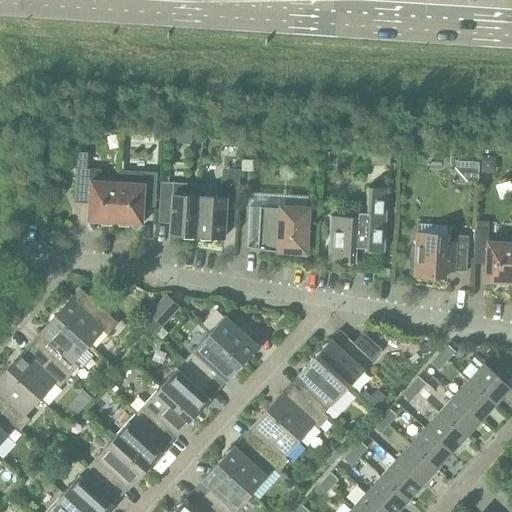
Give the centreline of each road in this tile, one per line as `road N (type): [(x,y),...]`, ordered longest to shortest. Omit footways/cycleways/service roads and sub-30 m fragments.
road 1 (primary): [(0,3),(511,36)]
road 2 (residential): [(141,511),(318,311),(320,298)]
road 3 (residential): [(320,298),(68,260)]
road 4 (residential): [(511,331),(320,298)]
